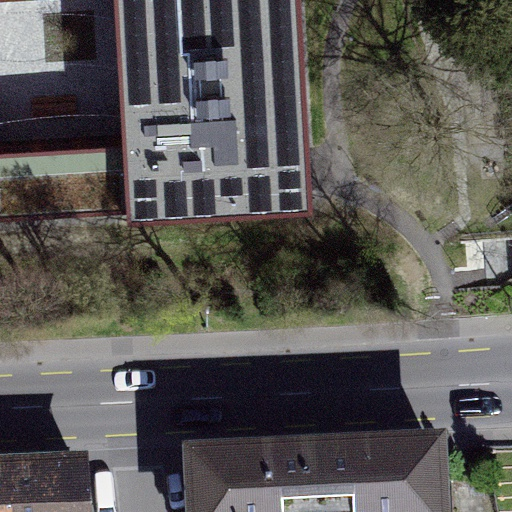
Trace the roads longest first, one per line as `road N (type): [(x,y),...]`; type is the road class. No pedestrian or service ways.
road 1 (primary): [(511,377),(130,403)]
road 2 (primary): [(130,403),(0,410)]
